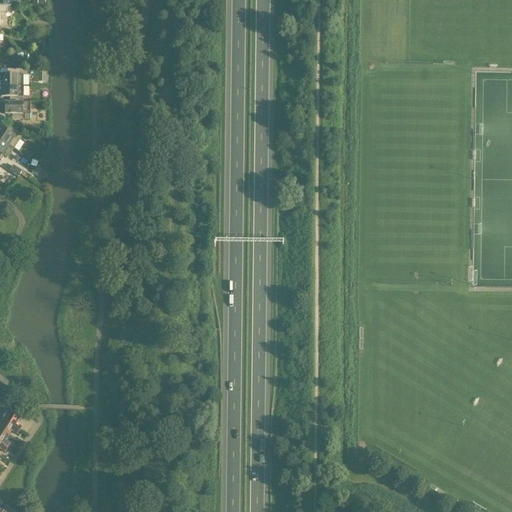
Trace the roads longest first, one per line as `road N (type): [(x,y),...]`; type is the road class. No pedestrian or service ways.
road 1 (motorway): [(254,511),(261,0)]
road 2 (motorway): [(236,0),(232,511)]
